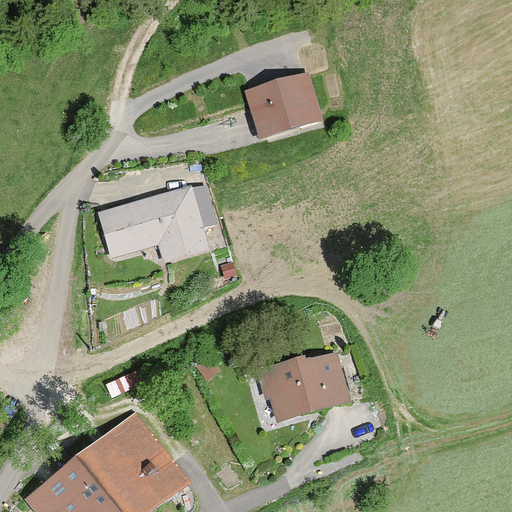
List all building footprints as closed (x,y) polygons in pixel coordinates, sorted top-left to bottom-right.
[(318,121),(304,76),(249,93),(255,112),(259,111),(265,132),(298,122),(300,126),(318,121)] [(192,185),(98,212),(110,260),(158,245),(164,263),(209,250),(203,228),(193,189),(192,185)] [(193,189),(203,228),(217,224),(206,187),(193,189)] [(278,423),(351,401),(337,353),(306,359),(304,355),(256,370),(266,399),(270,399),(278,423)] [(220,371),(208,356),(195,366),(208,381),(220,371)] [(144,368),(105,385),(111,398),(149,381),(144,368)] [(132,416),(75,455),(120,511),(148,511),(192,483),(132,416)] [(120,511),(75,455),(26,500),(35,511),(120,511)]
